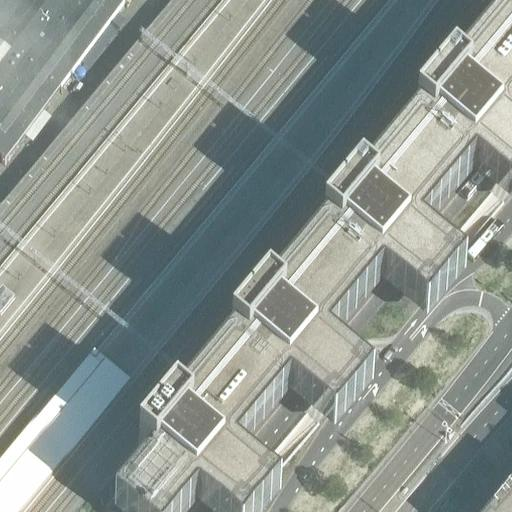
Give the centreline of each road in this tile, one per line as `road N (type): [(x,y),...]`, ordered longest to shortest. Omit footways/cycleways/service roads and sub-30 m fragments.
road 1 (secondary): [(511,155),(218,506)]
road 2 (secondary): [(511,327),(362,511)]
road 3 (secondary): [(294,481),(441,303)]
road 4 (secondary): [(411,511),(511,400)]
